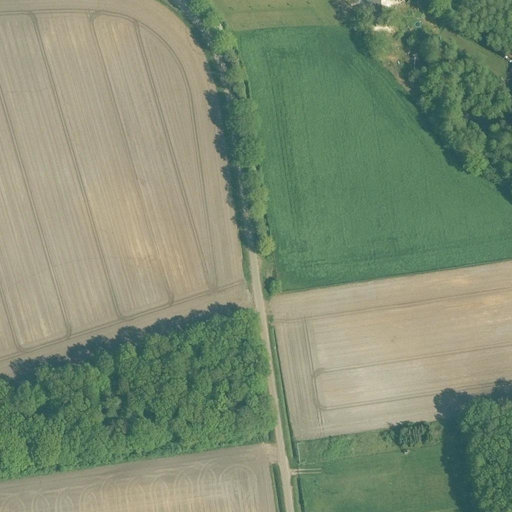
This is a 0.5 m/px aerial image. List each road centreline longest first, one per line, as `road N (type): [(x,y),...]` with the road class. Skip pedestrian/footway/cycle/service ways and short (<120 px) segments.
road 1 (unclassified): [(290,511),(225,77),(202,27),(178,0)]
road 2 (track): [(0,391),(260,308)]
